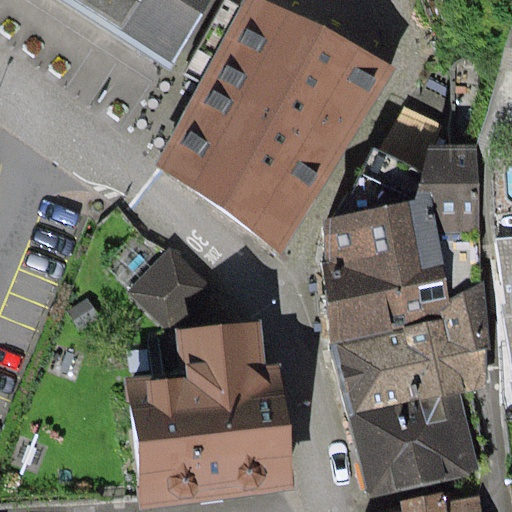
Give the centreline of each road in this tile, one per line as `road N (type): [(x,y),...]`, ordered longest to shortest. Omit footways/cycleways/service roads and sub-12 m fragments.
road 1 (residential): [(268,300),(0,84)]
road 2 (residential): [(331,511),(307,395),(268,300)]
road 3 (residential): [(328,198),(399,70),(397,0)]
